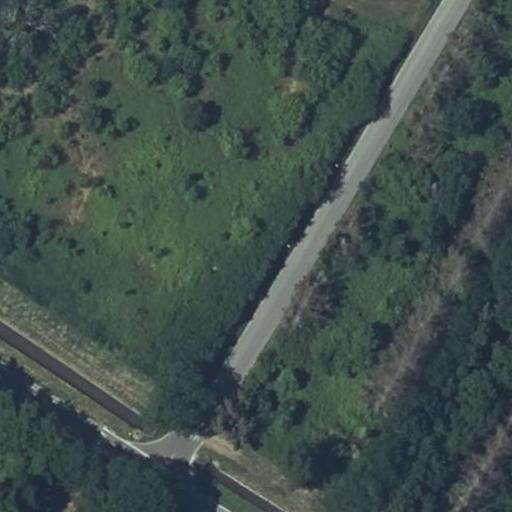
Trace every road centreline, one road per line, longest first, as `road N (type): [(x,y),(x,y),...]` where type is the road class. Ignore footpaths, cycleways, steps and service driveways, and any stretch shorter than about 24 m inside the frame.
road 1 (unclassified): [(455,0),(208,412),(153,480)]
road 2 (unclassified): [(0,377),(153,480)]
